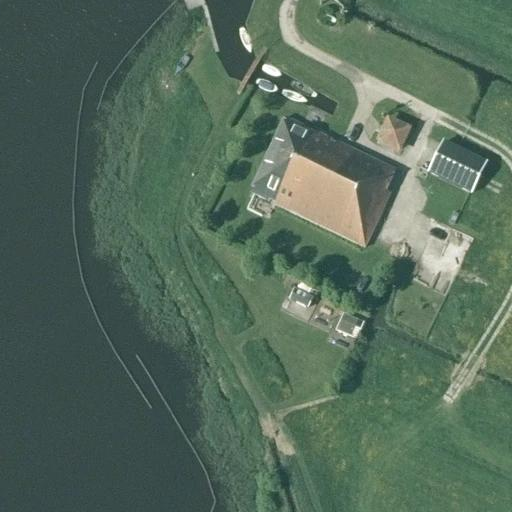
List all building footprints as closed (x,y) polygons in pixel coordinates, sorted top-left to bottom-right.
[(374,144),(399,156),(411,130),(386,118),(374,144)] [(388,195),(384,194),(394,173),(285,119),(249,192),(362,248),(388,195)] [(482,164),(440,143),(425,174),(468,194),(469,192),(482,166),(482,164)] [(309,299),(293,291),(289,301),(307,310),(311,300),(309,299)] [(357,323),(343,316),(335,333),(355,342),(360,332),(354,329),(357,323)]
